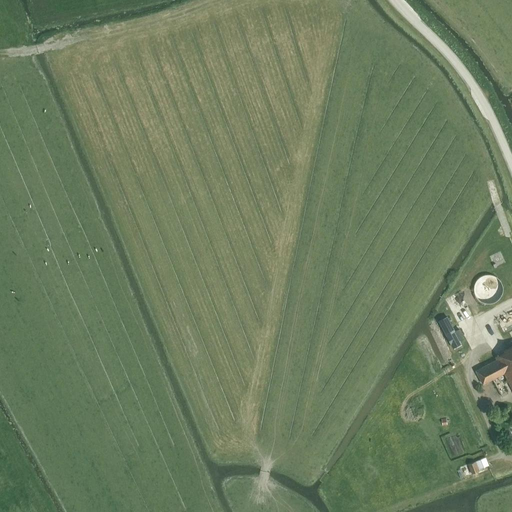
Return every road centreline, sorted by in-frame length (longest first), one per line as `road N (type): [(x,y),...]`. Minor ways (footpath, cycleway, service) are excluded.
road 1 (unclassified): [(511,167),(469,83),(394,0)]
road 2 (track): [(493,339),(478,351),(469,377),(497,445),(511,457)]
